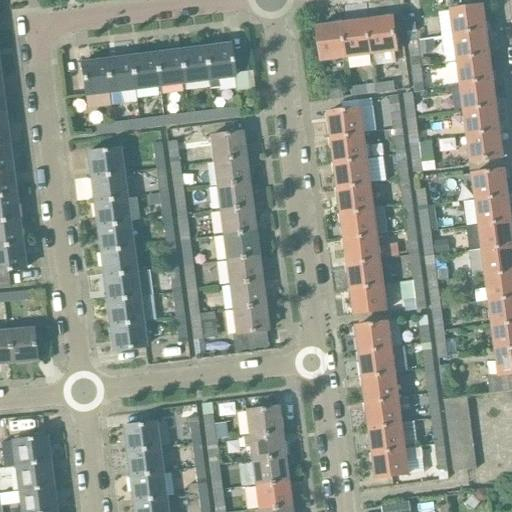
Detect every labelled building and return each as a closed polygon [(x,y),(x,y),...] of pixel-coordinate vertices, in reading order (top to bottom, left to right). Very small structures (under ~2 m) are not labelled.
[(450,10),(453,36),(486,31),(483,5),(450,10)] [(393,17),(367,20),(372,54),(398,51),(393,17)] [(408,41),(419,40),(416,17),(405,19),(408,41)] [(367,20),(342,23),(347,58),(372,54),(367,20)] [(321,61),(347,58),(342,23),(316,27),(321,61)] [(453,36),(457,61),(490,56),(486,31),(453,36)] [(410,60),(420,59),(424,58),(423,56),(429,55),(436,48),(435,38),(419,40),(408,41),(410,60)] [(234,76),(236,93),(251,91),(246,51),(231,53),(229,44),(204,48),(208,80),(209,90),(220,88),(218,78),(234,76)] [(180,51),(184,83),(208,80),(204,48),(180,51)] [(180,51),(155,54),(160,86),(184,83),(180,51)] [(155,54),(131,58),(135,90),(160,86),(155,54)] [(457,61),(460,86),(493,81),(490,56),(457,61)] [(131,58),(106,61),(111,93),(112,104),(121,102),(120,92),(135,90),(131,58)] [(420,59),(410,60),(414,85),(424,84),(420,59)] [(85,96),(111,93),(106,61),(81,64),(85,96)] [(460,86),(463,111),(496,107),(493,81),(460,86)] [(376,84),(377,94),(395,92),(394,82),(376,84)] [(350,88),(352,98),(369,95),(368,85),(350,88)] [(343,89),(325,91),(326,102),(344,99),(343,89)] [(413,94),(403,95),(405,110),(415,109),(413,94)] [(343,110),(328,112),(331,138),(364,134),(360,108),(360,101),(342,103),(343,110)] [(463,111),(467,136),(500,132),(496,107),(463,111)] [(212,111),(214,120),(239,117),(238,108),(212,111)] [(188,114),(189,123),(214,120),(212,111),(188,114)] [(391,113),(393,131),(402,130),(400,112),(391,113)] [(163,117),(164,126),(189,123),(188,114),(163,117)] [(138,120),(139,129),(164,126),(163,117),(138,120)] [(416,117),(406,119),(408,136),(418,135),(416,117)] [(113,123),(115,132),(139,129),(138,120),(113,123)] [(0,121),(0,146),(8,146),(5,121),(0,121)] [(115,132),(113,123),(88,126),(89,135),(115,132)] [(470,162),(503,158),(500,132),(467,136),(470,162)] [(242,133),(210,137),(213,162),(245,158),(242,133)] [(331,138),(334,163),(367,159),(364,134),(331,138)] [(394,139),(396,156),(406,155),(404,138),(394,139)] [(167,143),(169,160),(179,158),(176,141),(167,143)] [(410,145),(413,169),(423,168),(420,143),(410,145)] [(164,161),(162,144),(151,145),(154,162),(164,161)] [(0,146),(0,171),(11,170),(8,146),(0,146)] [(87,154),(90,180),(123,175),(119,150),(87,154)] [(216,187),(249,183),(245,158),(213,162),(216,187)] [(334,163),(338,188),(370,184),(367,159),(334,163)] [(397,163),(399,182),(400,182),(409,181),(407,162),(397,163)] [(180,166),(170,168),(172,184),(182,183),(180,166)] [(157,186),(167,185),(165,169),(155,170),(157,186)] [(0,196),(15,195),(11,170),(0,171),(0,196)] [(472,174),(475,200),(508,196),(505,170),(472,174)] [(90,180),(93,204),(126,200),(123,175),(90,180)] [(412,204),(409,181),(400,182),(403,205),(412,204)] [(249,183),(216,187),(219,212),(252,207),(249,183)] [(338,188),(341,213),(373,209),(370,184),(338,188)] [(418,208),(428,206),(426,190),(416,191),(418,208)] [(185,208),(183,191),(173,192),(175,209),(185,208)] [(158,194),(160,211),(170,210),(168,193),(158,194)] [(0,221),(18,219),(15,195),(0,196),(0,221)] [(475,200),(478,225),(511,221),(508,196),(475,200)] [(93,204),(97,229),(129,225),(126,200),(93,204)] [(219,212),(222,236),(255,232),(252,207),(219,212)] [(341,213),(344,239),(377,234),(373,209),(341,213)] [(407,230),(416,229),(414,212),(404,214),(407,230)] [(438,231),(437,219),(430,220),(429,214),(419,215),(422,233),(431,232),(438,231)] [(178,234),(188,232),(186,216),(176,217),(178,234)] [(174,234),(171,218),(161,219),(163,236),(174,234)] [(0,221),(0,246),(21,244),(18,219),(0,221)] [(466,227),(470,252),(482,250),(482,251),(511,246),(511,222),(511,221),(478,225),(466,227)] [(97,229),(100,253),(132,249),(129,225),(97,229)] [(222,236),(225,261),(258,257),(255,232),(222,236)] [(344,239),(347,264),(380,259),(377,234),(344,239)] [(408,239),(410,256),(419,254),(417,238),(408,239)] [(425,258),(435,257),(432,239),(423,240),(425,258)] [(189,240),(180,242),(182,258),(191,257),(189,240)] [(165,244),(167,260),(177,259),(175,242),(165,244)] [(0,288),(10,287),(8,271),(24,269),(21,244),(0,246),(0,288)] [(511,246),(482,251),(485,276),(511,272),(511,246)] [(100,253),(103,278),(135,274),(132,249),(100,253)] [(258,257),(225,261),(228,286),(261,281),(258,257)] [(347,264),(351,289),(383,284),(380,259),(347,264)] [(420,263),(411,264),(413,281),(422,279),(420,263)] [(183,266),(185,283),(194,282),(192,265),(183,266)] [(428,283),(438,282),(435,265),(426,266),(428,283)] [(168,268),(170,285),(180,284),(178,267),(168,268)] [(511,272),(485,276),(488,301),(511,297),(511,272)] [(103,278),(106,303),(139,298),(135,274),(103,278)] [(261,281),(228,286),(231,310),(264,306),(261,281)] [(438,282),(428,283),(432,308),(441,307),(438,282)] [(354,314),(386,310),(383,284),(351,289),(354,314)] [(405,312),(426,310),(423,288),(414,289),(415,299),(403,301),(405,312)] [(186,291),(188,307),(198,306),(195,290),(186,291)] [(27,291),(4,293),(5,303),(28,301),(27,291)] [(183,308),(181,292),(171,293),(173,310),(183,308)] [(511,297),(488,301),(488,302),(490,314),(492,326),(511,323),(511,297)] [(106,303),(109,327),(142,323),(139,298),(106,303)] [(231,310),(235,335),(267,331),(264,306),(231,310)] [(199,314),(189,316),(191,333),(192,341),(202,340),(201,332),(199,314)] [(442,315),(433,316),(435,334),(445,332),(442,315)] [(187,334),(184,316),(174,318),(177,335),(187,334)] [(400,322),(356,327),(359,353),(392,349),(392,348),(403,347),(400,322)] [(113,353),(145,348),(142,323),(109,327),(113,353)] [(511,323),(492,326),(495,351),(511,349),(511,323)] [(419,326),(421,343),(431,342),(429,324),(419,326)] [(33,330),(8,332),(11,364),(36,362),(33,330)] [(8,332),(0,332),(0,365),(11,364),(8,332)] [(439,356),(448,355),(446,340),(436,341),(439,356)] [(359,353),(362,378),(395,374),(392,349),(359,353)] [(487,378),(490,395),(511,391),(511,349),(495,351),(498,376),(487,378)] [(432,350),(422,352),(424,369),(434,367),(432,350)] [(452,383),(450,366),(440,367),(443,385),(452,383)] [(362,378),(365,403),(398,399),(395,374),(362,378)] [(435,376),(426,377),(428,394),(438,393),(435,376)] [(444,401),(446,413),(469,410),(468,397),(444,401)] [(398,399),(365,403),(369,428),(402,424),(400,410),(410,409),(409,398),(398,399)] [(429,402),(431,420),(441,418),(439,401),(429,402)] [(248,437),(281,433),(278,408),(245,412),(248,437)] [(469,410),(446,413),(447,424),(471,421),(469,410)] [(449,436),(472,433),(471,421),(447,424),(449,436)] [(123,427),(127,452),(159,448),(156,423),(123,427)] [(369,428),(372,453),(405,449),(402,425),(402,424),(369,428)] [(434,445),(444,444),(442,427),(432,428),(434,445)] [(205,430),(206,443),(216,441),(215,429),(205,430)] [(189,432),(191,448),(202,447),(199,431),(189,432)] [(250,448),(252,462),(284,458),(281,433),(248,437),(241,438),(242,448),(250,448)] [(449,436),(451,448),(474,445),(472,433),(449,436)] [(12,441),(0,442),(0,443),(3,469),(15,467),(49,463),(45,437),(12,441)] [(452,460),(476,457),(474,445),(451,448),(452,460)] [(372,453),(375,479),(408,475),(406,461),(423,459),(421,447),(405,449),(372,453)] [(127,452),(130,477),(162,473),(159,448),(127,452)] [(217,449),(207,451),(210,467),(219,466),(217,449)] [(435,454),(438,472),(448,471),(445,452),(435,454)] [(195,472),(205,471),(203,455),(193,456),(195,472)] [(476,457),(452,460),(454,472),(477,469),(476,457)] [(284,458),(252,462),(255,486),(287,482),(284,458)] [(15,467),(19,492),(52,487),(49,463),(15,467)] [(130,477),(133,502),(165,497),(162,473),(130,477)] [(211,475),(213,491),(222,490),(220,474),(211,475)] [(187,486),(188,495),(197,494),(197,496),(208,494),(206,479),(196,480),(196,485),(187,486)] [(287,482),(255,486),(258,510),(291,506),(287,482)] [(19,492),(21,511),(55,511),(52,487),(19,492)] [(133,502),(134,511),(167,511),(165,497),(133,502)] [(225,511),(223,498),(214,499),(215,511),(225,511)] [(210,511),(209,503),(198,504),(199,511),(210,511)] [(409,511),(408,503),(381,506),(381,511),(409,511)]
